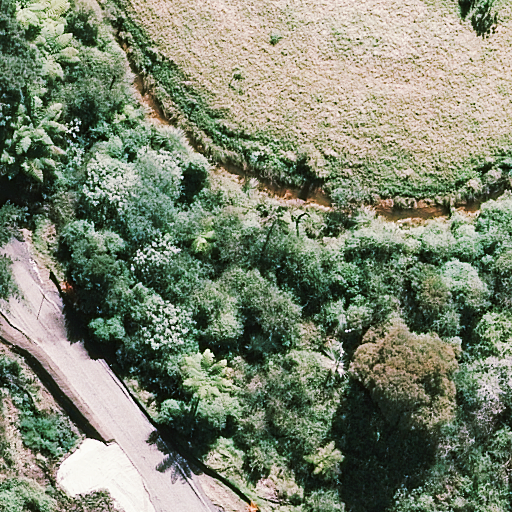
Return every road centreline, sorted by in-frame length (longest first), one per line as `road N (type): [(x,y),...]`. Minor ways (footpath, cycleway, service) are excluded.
road 1 (motorway): [(511,371),(286,340),(0,343)]
road 2 (motorway): [(0,212),(182,205),(511,230)]
